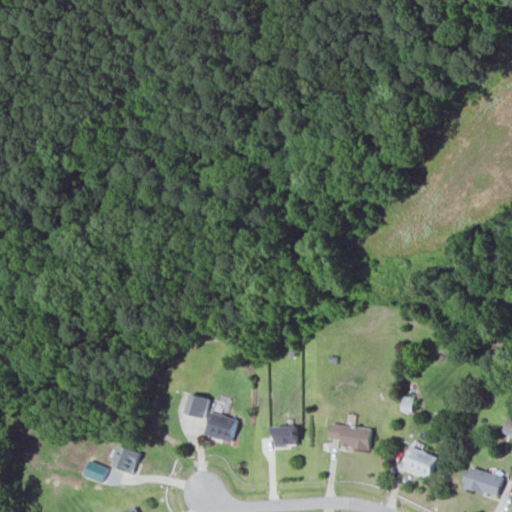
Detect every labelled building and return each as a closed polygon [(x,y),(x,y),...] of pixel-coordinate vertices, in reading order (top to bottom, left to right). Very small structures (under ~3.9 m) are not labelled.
[(187,414),(207,418),(212,399),(192,394),(187,414)] [(206,434),(234,442),(240,420),(213,412),(206,434)] [(343,448),(372,450),(373,427),(333,424),(332,439),(343,440),(343,448)] [(299,445),(299,427),(275,427),(276,446),(299,445)] [(135,473),(141,451),(118,445),(114,458),(116,459),(113,467),(135,473)] [(432,479),(440,457),(414,447),(405,469),(432,479)] [(103,482),(109,468),(91,461),(85,476),(103,482)] [(465,489),(501,496),(505,476),(470,468),(465,489)]
